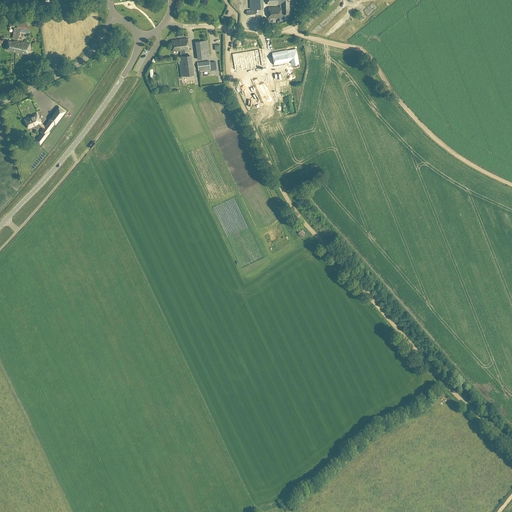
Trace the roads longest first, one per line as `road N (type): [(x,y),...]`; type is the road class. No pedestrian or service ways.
road 1 (track): [(288,28),(363,52),(427,131),(511,185)]
road 2 (tertiary): [(141,34),(97,114),(0,227)]
road 3 (track): [(139,76),(0,249)]
road 4 (unclassified): [(166,22),(273,32),(321,0)]
road 5 (unclassified): [(0,102),(79,64),(115,15)]
